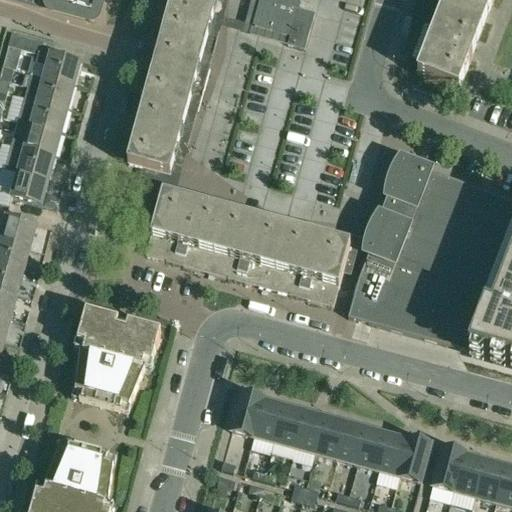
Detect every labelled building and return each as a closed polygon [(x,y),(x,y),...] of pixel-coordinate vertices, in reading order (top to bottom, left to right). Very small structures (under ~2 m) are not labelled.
[(100,0),(15,0),(53,10),(52,12),(94,23),(100,0)] [(169,17),(162,43),(204,54),(219,0),(173,0),(172,6),(171,6),(168,17),(169,17)] [(341,0),(342,50),(352,50),(352,0),(341,0)] [(482,33),(492,7),(494,0),(447,0),(441,17),(482,33)] [(253,29),(290,39),(288,48),(305,52),(315,17),(260,2),(253,29)] [(459,93),(472,58),(482,33),(441,17),(417,77),(459,93)] [(12,36),(8,49),(39,58),(38,63),(33,62),(28,78),(45,82),(73,90),(80,65),(51,58),(51,59),(41,56),(44,45),(12,36)] [(152,79),(145,105),(187,117),(204,54),(162,43),(155,68),(152,79)] [(2,71),(14,74),(14,73),(13,72),(15,63),(5,60),(2,71)] [(2,71),(0,79),(0,95),(7,97),(11,84),(14,74),(2,71)] [(45,82),(38,105),(38,106),(67,113),(73,90),(45,82)] [(60,137),(67,113),(38,106),(38,105),(25,102),(18,126),(23,128),(23,127),(60,137)] [(135,141),(128,168),(170,179),(187,117),(145,105),(138,130),(135,141)] [(241,128),(244,108),(232,106),(229,126),(241,128)] [(0,131),(14,135),(16,125),(2,121),(0,120),(0,131)] [(54,160),(60,137),(23,127),(23,128),(17,150),(54,160)] [(48,184),(54,160),(17,150),(16,151),(6,149),(0,171),(19,176),(48,184)] [(355,296),(348,322),(468,355),(488,303),(511,240),(511,205),(410,167),(405,165),(369,258),(357,288),(355,296)] [(19,176),(13,199),(12,201),(41,208),(48,184),(19,176)] [(162,197),(146,260),(208,277),(225,214),(162,197)] [(288,231),(225,214),(208,277),(271,294),(288,231)] [(0,243),(0,244),(29,252),(36,228),(7,220),(0,244),(0,243)] [(350,249),(288,231),(271,294),(334,311),(350,249)] [(511,240),(488,303),(468,355),(511,363),(511,240)] [(0,270),(22,277),(29,252),(0,244),(0,270)] [(0,270),(0,296),(16,300),(22,277),(0,270)] [(0,296),(0,321),(9,324),(16,300),(0,296)] [(126,418),(132,403),(142,379),(139,378),(142,371),(149,375),(160,336),(128,326),(127,328),(118,325),(118,324),(85,315),(75,355),(83,356),(82,362),(79,362),(75,388),(73,404),(126,418)] [(0,321),(0,346),(3,348),(9,324),(0,321)] [(232,435),(253,441),(263,404),(264,405),(265,402),(242,396),(239,409),(235,408),(232,421),(235,422),(232,435)] [(263,404),(253,441),(274,447),(284,410),(264,405),(263,404)] [(284,410),(274,447),(295,452),(305,416),(284,410)] [(305,416),(295,452),(316,458),(326,421),(305,416)] [(337,464),(347,428),(347,425),(345,424),(344,426),(329,422),(329,420),(327,419),(326,421),(316,458),(337,464)] [(337,464),(357,470),(367,433),(347,428),(337,464)] [(367,433),(357,470),(378,476),(388,439),(367,433)] [(378,476),(399,482),(409,445),(408,445),(388,439),(378,476)] [(399,482),(421,487),(431,448),(409,442),(408,445),(409,445),(399,482)] [(38,490),(31,511),(112,511),(113,510),(105,509),(106,502),(108,503),(114,461),(62,447),(56,461),(45,485),(48,487),(45,493),(38,490)] [(433,490),(454,496),(464,459),(465,459),(466,457),(443,451),(433,490)] [(454,496),(475,501),(485,465),(465,459),(464,459),(454,496)] [(485,465),(475,501),(496,507),(506,470),(485,465)] [(224,466),(222,474),(233,477),(236,469),(224,466)] [(511,471),(506,470),(496,507),(511,511),(511,471)] [(254,474),(252,482),(264,485),(266,477),(254,474)] [(266,477),(264,485),(275,488),(278,481),(266,477)] [(220,481),(218,489),(229,492),(231,484),(220,481)] [(250,489),(248,497),(260,500),(262,492),(250,489)] [(295,489),(293,497),(305,500),(307,492),(295,489)] [(262,492),(260,500),(271,503),(274,495),(262,492)] [(307,492),(305,500),(316,503),(318,495),(307,492)] [(293,497),(291,505),(302,508),(305,500),(293,497)] [(338,497),(336,505),(347,508),(349,500),(338,497)] [(305,500),(302,508),(314,511),(316,503),(305,500)] [(349,500),(347,508),(359,511),(361,503),(349,500)]
